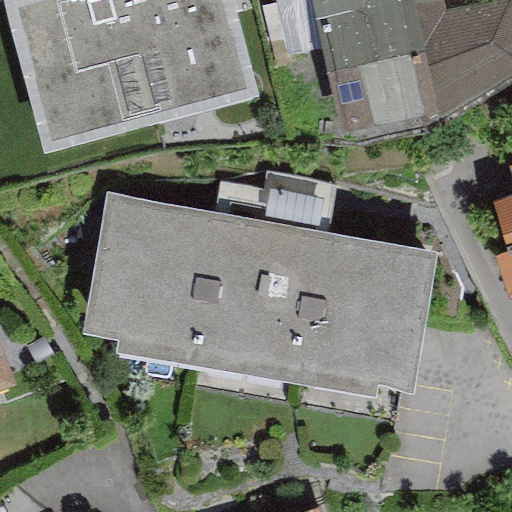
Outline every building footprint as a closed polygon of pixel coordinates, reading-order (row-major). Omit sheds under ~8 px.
[(7,0),(45,132),(257,73),(237,0),(7,0)] [(278,0),(290,47),(323,39),(313,0),(278,0)] [(313,0),(323,39),(339,115),(429,96),(437,109),(511,66),(511,0),(463,0),(445,4),(444,0),(313,0)] [(511,146),(508,147),(511,157),(511,176),(493,183),(509,230),(496,234),(510,273),(511,272),(511,146)] [(430,230),(106,181),(82,321),(408,378),(430,230)] [(0,371),(12,367),(0,337),(0,371)] [(327,511),(320,489),(252,511),(327,511)]
